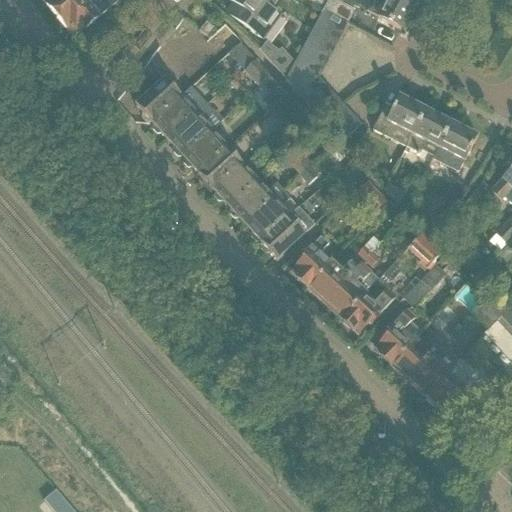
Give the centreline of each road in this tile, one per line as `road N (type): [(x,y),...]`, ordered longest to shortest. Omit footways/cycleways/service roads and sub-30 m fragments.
road 1 (residential): [(91,88),(280,304),(486,499)]
road 2 (residential): [(511,102),(433,68),(423,48),(446,0)]
